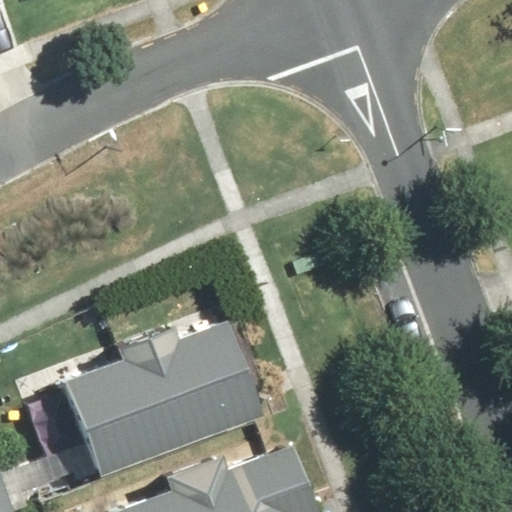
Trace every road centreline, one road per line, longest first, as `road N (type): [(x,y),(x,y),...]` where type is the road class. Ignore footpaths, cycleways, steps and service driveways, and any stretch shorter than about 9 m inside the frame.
road 1 (residential): [(337,0),(511,448)]
road 2 (residential): [(0,147),(180,57),(332,0)]
